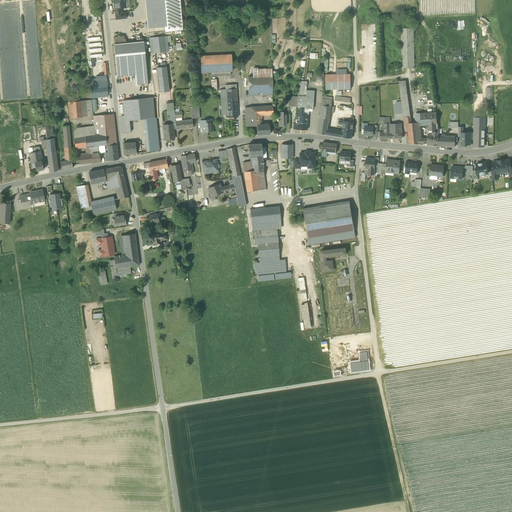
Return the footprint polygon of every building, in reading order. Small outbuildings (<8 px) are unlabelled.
[(114,8),(115,13),(121,13),(121,8),(125,7),(125,6),(124,0),(114,0),(114,3),(115,3),(116,8),(114,8)] [(144,0),(147,28),(153,28),(150,0),(144,0)] [(150,0),(153,28),(164,27),(167,26),(167,31),(181,30),(180,18),(176,18),(174,0),(150,0)] [(180,18),(181,30),(183,30),(180,0),(174,0),(176,18),(180,18)] [(401,28),(402,68),(414,68),(413,28),(401,28)] [(153,38),(155,53),(165,52),(163,37),(153,38)] [(135,74),(136,84),(148,83),(144,41),(114,44),(117,76),(135,74)] [(201,72),(211,72),(230,71),(232,71),(231,54),(200,56),(201,72)] [(156,68),(159,92),(169,91),(166,66),(166,67),(161,67),(156,68)] [(253,77),(272,76),(272,68),(257,69),(257,68),(252,68),(253,77)] [(230,76),(230,71),(211,72),(212,90),(217,90),(216,77),(230,76)] [(325,75),(326,90),(351,89),(350,74),(346,74),(336,74),(325,75)] [(258,91),(262,91),(267,91),(272,91),(272,76),(253,77),(248,77),(248,91),(258,91)] [(91,91),(91,97),(108,96),(107,79),(90,80),(91,91)] [(399,83),(400,95),(408,93),(406,81),(399,83)] [(297,108),(303,108),(309,109),(313,109),(314,91),(306,90),(306,95),(303,95),(304,86),(299,86),(298,96),(297,108)] [(236,88),(226,89),(228,114),(228,117),(238,116),(236,88)] [(411,123),(408,93),(400,95),(401,101),(403,113),(403,117),(404,123),(411,123)] [(322,96),(321,105),(331,107),(332,97),(322,96)] [(122,100),(124,115),(125,121),(128,121),(143,119),(155,118),(154,118),(152,97),(122,100)] [(81,101),(82,117),(93,116),(91,100),(81,101)] [(70,102),(71,118),(82,117),(81,101),(70,102)] [(395,108),(395,114),(403,113),(401,101),(396,102),(397,107),(395,108)] [(166,103),(167,111),(174,110),(173,102),(166,103)] [(331,107),(321,105),(319,122),(328,123),(330,113),(331,107)] [(244,107),(245,126),(257,125),(261,124),(261,115),(273,115),(273,106),(244,107)] [(297,108),(297,123),(308,123),(308,116),(302,115),(302,113),(303,113),(303,108),(297,108)] [(169,115),(170,122),(172,122),(175,121),(175,119),(174,114),(174,110),(167,111),(167,115),(169,115)] [(436,114),(436,112),(420,112),(420,114),(421,125),(429,125),(437,124),(437,123),(436,114)] [(94,126),(95,135),(99,134),(106,133),(107,142),(106,142),(107,145),(117,144),(115,122),(114,122),(114,114),(93,116),(94,126)] [(128,123),(128,121),(125,121),(124,115),(121,116),(123,133),(131,132),(130,123),(128,123)] [(156,117),(154,118),(155,118),(143,119),(147,151),(159,150),(156,117)] [(389,117),(385,117),(385,120),(384,120),(384,124),(384,132),(380,132),(381,139),(387,139),(387,138),(387,133),(390,133),(390,125),(389,117)] [(474,117),(474,125),(481,125),(480,129),(484,129),(484,130),(485,130),(485,118),(483,118),(474,117)] [(175,121),(176,129),(193,127),(192,120),(175,121)] [(202,127),(203,132),(211,131),(210,127),(212,126),(211,122),(208,123),(208,120),(200,121),(200,127),(202,127)] [(341,137),(351,138),(354,123),(343,121),(343,125),(342,131),(341,137)] [(328,130),(328,123),(319,122),(317,133),(331,135),(331,130),(328,130)] [(416,122),(411,123),(404,123),(405,131),(408,131),(409,143),(419,144),(419,143),(419,139),(418,130),(416,122)] [(41,140),(47,139),(45,127),(45,124),(38,125),(40,137),(41,140)] [(257,125),(257,134),(270,133),(269,124),(261,124),(257,125)] [(401,124),(390,125),(390,133),(387,133),(387,138),(401,138),(401,130),(401,124)] [(163,126),(165,140),(174,139),(173,130),(173,125),(172,125),(163,126)] [(54,138),(52,126),(45,127),(47,139),(54,138)] [(63,126),(65,155),(72,154),(69,126),(63,126)] [(94,126),(86,127),(86,130),(87,136),(95,135),(94,126)] [(373,135),(374,127),(367,126),(365,126),(364,128),(364,135),(373,135)] [(473,146),(484,147),(484,130),(484,129),(480,129),(474,129),(473,146)] [(437,144),(438,144),(438,134),(438,131),(432,131),(432,134),(428,135),(427,139),(427,143),(437,144)] [(106,133),(99,134),(100,143),(106,142),(107,142),(106,133)] [(461,145),(467,145),(467,144),(470,144),(470,139),(470,133),(463,133),(461,133),(461,136),(461,145)] [(95,144),(100,143),(99,134),(95,135),(87,136),(85,136),(86,147),(90,147),(92,147),(95,144)] [(445,134),(438,134),(438,144),(438,146),(455,147),(455,136),(445,136),(445,134)] [(85,147),(86,147),(85,136),(84,136),(78,137),(74,138),(75,148),(85,147)] [(55,151),(54,138),(47,139),(41,140),(42,148),(46,147),(47,152),(55,151)] [(124,145),(125,154),(136,153),(135,142),(128,143),(128,144),(124,145)] [(248,144),(249,155),(251,155),(251,156),(262,155),(260,143),(248,144)] [(328,151),(336,152),(337,144),(329,143),(328,151)] [(284,158),(293,158),(292,144),(281,144),(281,158),(284,158)] [(90,147),(91,154),(92,163),(100,162),(99,153),(95,153),(95,150),(92,150),(92,147),(90,147)] [(228,158),(232,177),(239,175),(238,170),(233,148),(226,149),(226,150),(228,158)] [(218,151),(220,159),(228,158),(226,150),(218,151)] [(31,163),(34,163),(34,162),(42,161),(40,151),(33,152),(29,153),(31,163)] [(58,170),(55,151),(47,152),(49,172),(58,170)] [(118,159),(118,151),(107,152),(105,152),(105,153),(106,161),(118,159)] [(340,160),(350,161),(350,160),(351,152),(341,151),(340,160)] [(309,168),(315,167),(315,153),(309,153),(309,154),(306,154),(306,153),(300,153),(300,159),(300,166),(309,166),(309,168)] [(60,162),(62,170),(73,167),(71,160),(72,159),(72,154),(65,155),(66,160),(60,162)] [(79,164),(92,163),(91,154),(86,154),(78,155),(79,164)] [(182,164),(192,162),(191,154),(180,156),(182,164)] [(255,163),(255,166),(263,165),(262,155),(251,156),(252,158),(252,161),(252,164),(255,163)] [(386,164),(381,164),(378,163),(379,158),(375,157),(375,160),(375,164),(378,165),(377,174),(380,174),(385,175),(386,171),(385,171),(386,164)] [(366,158),(365,169),(369,169),(374,170),(375,164),(375,160),(371,159),(366,158)] [(393,173),(398,174),(400,161),(399,161),(399,162),(392,161),(392,160),(386,159),(386,164),(385,171),(386,171),(394,171),(393,173)] [(504,159),(501,160),(503,173),(508,172),(511,171),(511,168),(509,159),(505,160),(504,159)] [(149,167),(150,171),(155,170),(162,169),(160,160),(148,162),(149,167)] [(202,162),(204,173),(214,171),(214,168),(217,168),(216,160),(202,162)] [(497,174),(503,173),(501,160),(497,160),(496,162),(492,162),(494,171),(494,174),(497,174)] [(43,169),(42,161),(34,162),(34,163),(35,168),(36,171),(43,169)] [(244,171),(255,170),(255,166),(255,163),(252,164),(252,161),(242,163),(244,171)] [(193,173),(192,162),(182,164),(183,171),(188,170),(188,174),(193,173)] [(405,173),(409,174),(409,171),(417,171),(418,163),(406,162),(405,173)] [(476,170),(477,175),(488,173),(486,162),(476,164),(477,168),(476,168),(476,170)] [(173,174),(174,181),(180,180),(181,180),(181,179),(179,164),(172,166),(171,166),(172,170),(173,174)] [(430,165),(429,174),(438,175),(437,176),(442,177),(443,166),(430,165)] [(465,167),(463,167),(462,172),(464,172),(464,174),(472,174),(472,171),(473,166),(465,165),(465,167)] [(104,170),(106,181),(116,179),(116,182),(124,180),(122,167),(120,166),(119,167),(104,170)] [(458,167),(451,167),(450,176),(456,177),(456,178),(462,179),(462,172),(463,167),(458,167)] [(89,172),(91,184),(103,182),(106,181),(104,170),(104,169),(89,172)] [(247,191),(258,190),(257,178),(264,177),(263,169),(255,170),(244,171),(247,191)] [(131,175),(133,181),(141,179),(140,176),(139,173),(131,175)] [(238,201),(239,206),(246,205),(240,175),(239,175),(232,177),(233,179),(234,184),(235,191),(237,197),(238,201)] [(266,189),(264,177),(257,178),(258,190),(266,189)] [(128,196),(124,180),(116,182),(116,179),(106,181),(103,182),(104,189),(117,187),(120,198),(128,196)] [(87,184),(81,186),(84,206),(91,204),(87,184)] [(208,188),(212,199),(217,198),(216,194),(222,191),(223,194),(228,193),(227,193),(230,192),(235,191),(234,184),(230,185),(221,187),(220,184),(208,188)] [(81,217),(94,214),(93,211),(86,212),(85,207),(91,206),(91,204),(84,206),(81,186),(76,187),(81,217)] [(419,197),(429,198),(430,189),(420,188),(419,197)] [(30,192),(30,193),(31,200),(32,203),(44,201),(42,191),(34,193),(34,191),(30,192)] [(19,196),(20,202),(28,201),(27,198),(28,198),(27,194),(19,196)] [(91,204),(91,206),(93,211),(94,214),(116,209),(114,198),(91,204)] [(302,209),(305,228),(353,221),(349,201),(302,209)] [(0,209),(0,222),(9,223),(11,203),(0,202),(0,209)] [(250,209),(251,223),(281,220),(279,206),(250,209)] [(148,216),(150,224),(159,221),(157,213),(148,216)] [(113,219),(114,225),(126,224),(125,217),(124,218),(123,215),(114,216),(114,219),(113,219)] [(281,220),(251,223),(252,232),(277,230),(277,229),(281,229),(281,220)] [(353,221),(305,228),(307,238),(354,230),(353,221)] [(258,244),(259,257),(279,255),(277,230),(252,232),(254,245),(258,244)] [(354,230),(307,238),(308,245),(355,237),(354,230)] [(127,250),(127,254),(128,258),(138,257),(135,233),(123,235),(125,251),(127,250)] [(153,238),(154,244),(160,243),(159,239),(166,239),(165,233),(152,234),(152,238),(153,238)] [(125,251),(123,235),(119,236),(121,255),(127,254),(127,250),(125,251)] [(98,250),(99,256),(114,254),(111,237),(107,238),(101,239),(96,239),(97,246),(101,245),(102,246),(102,248),(101,249),(98,250)] [(321,257),(323,257),(326,256),(346,254),(345,247),(321,250),(321,257)] [(113,279),(122,277),(120,268),(129,267),(139,265),(138,257),(128,258),(127,254),(121,255),(114,256),(114,259),(109,260),(113,279)] [(326,261),(326,256),(323,257),(323,261),(322,261),(323,271),(333,270),(333,263),(333,261),(332,261),(332,260),(326,261)] [(280,260),(260,262),(256,262),(256,269),(286,266),(285,259),(280,260)] [(130,273),(129,267),(120,268),(122,277),(127,277),(126,274),(130,273)] [(291,272),(274,273),(275,280),(291,278),(291,272)] [(351,362),(352,372),(369,370),(367,351),(360,352),(361,361),(351,362)]
